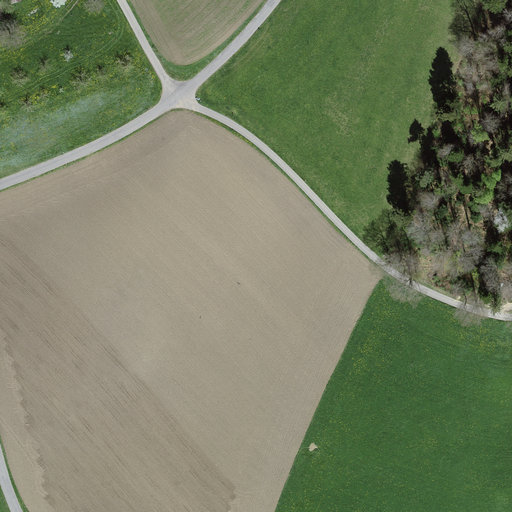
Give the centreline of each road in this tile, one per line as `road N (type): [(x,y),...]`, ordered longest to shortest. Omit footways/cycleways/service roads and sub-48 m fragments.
road 1 (unclassified): [(177,96),(264,147),(395,274),(463,306),(511,317)]
road 2 (unclassified): [(0,184),(97,144),(177,96)]
road 3 (unclassified): [(177,96),(273,0)]
